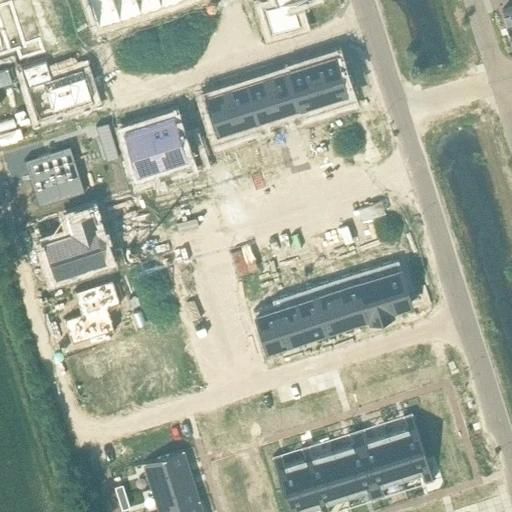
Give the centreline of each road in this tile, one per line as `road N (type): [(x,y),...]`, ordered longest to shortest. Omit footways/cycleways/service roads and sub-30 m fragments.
road 1 (residential): [(0,189),(80,438),(463,316)]
road 2 (residential): [(366,21),(117,98),(98,43)]
road 3 (unclassified): [(463,316),(366,21)]
road 4 (unclassified): [(511,469),(463,316)]
